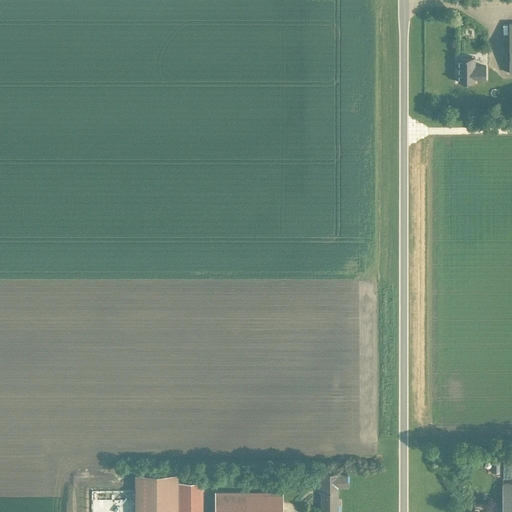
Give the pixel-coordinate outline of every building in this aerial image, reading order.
[(485,79),(485,66),(474,66),(471,66),(471,57),(458,57),(458,82),(474,82),(474,79),(485,79)] [(177,474),(135,474),(135,492),(135,511),(177,511),(177,482),(177,474)] [(337,511),(337,487),(346,487),(346,475),(337,475),(337,474),(321,474),(321,510),(319,510),(318,511),(337,511)] [(202,511),(202,482),(177,482),(177,511),(202,511)] [(511,511),(511,484),(503,484),(502,511),(511,511)] [(135,511),(135,492),(91,492),(91,511),(135,511)] [(215,511),(281,511),(282,492),(215,492),(215,511)]
